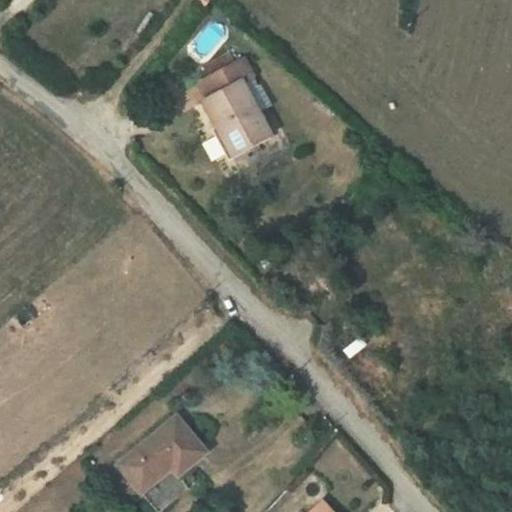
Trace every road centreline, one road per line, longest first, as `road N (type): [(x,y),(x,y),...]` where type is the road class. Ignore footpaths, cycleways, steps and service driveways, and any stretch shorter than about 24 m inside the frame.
road 1 (unclassified): [(0,65),(91,135),(425,511)]
road 2 (track): [(91,135),(185,0)]
